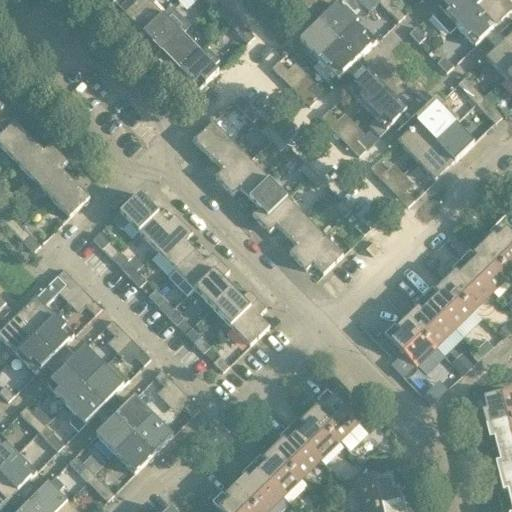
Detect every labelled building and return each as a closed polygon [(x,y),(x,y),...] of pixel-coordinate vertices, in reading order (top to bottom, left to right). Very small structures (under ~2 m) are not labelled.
[(142,0),(124,18),(143,38),(163,18),(144,0),(142,0)] [(218,3),(215,0),(202,0),(211,9),(218,3)] [(294,0),(308,14),(322,0),(294,0)] [(395,9),(386,0),(384,0),(379,6),(388,15),(395,9)] [(447,0),(437,10),(456,30),(476,11),(465,0),(447,0)] [(465,0),(476,11),(487,0),(465,0)] [(511,13),(511,10),(502,0),(487,0),(476,11),(494,31),(511,13)] [(339,6),(319,25),(338,45),(357,26),(339,6)] [(395,9),(388,15),(398,25),(405,19),(395,9)] [(219,18),(229,27),(235,21),(226,11),(219,18)] [(494,31),(476,11),(456,30),(475,49),(494,31)] [(163,18),(143,38),(153,48),(146,54),(155,63),(181,37),(163,18)] [(245,30),(235,21),(229,27),(238,37),(245,30)] [(300,44),(319,63),(338,45),(319,25),(300,44)] [(376,46),(357,26),(338,45),(357,64),(376,46)] [(254,40),(245,30),(238,37),(248,47),(254,40)] [(425,40),(416,30),(409,37),(418,47),(425,40)] [(181,37),(155,63),(163,72),(170,65),(180,75),(199,56),(181,37)] [(511,49),(505,43),(486,61),(504,81),(511,73),(511,49)] [(357,64),(338,45),(319,63),(337,83),(357,64)] [(199,56),(180,75),(199,95),(218,75),(199,56)] [(453,70),(444,60),(437,66),(446,76),(453,70)] [(288,74),(278,64),(271,71),(281,81),(288,74)] [(348,95),(367,114),(387,95),(368,75),(348,95)] [(457,88),(466,98),(473,91),(464,81),(457,88)] [(483,101),(473,91),(466,98),(476,107),(483,101)] [(316,103),(307,93),(300,100),(309,110),(316,103)] [(406,115),(387,95),(367,114),(374,122),(367,128),(379,140),(406,115)] [(249,109),(240,99),(233,106),(243,115),(249,109)] [(483,101),(476,107),(485,117),(492,110),(483,101)] [(436,108),(416,127),(435,146),(455,127),(436,108)] [(259,119),(249,109),(243,115),(252,125),(259,119)] [(492,110),(485,117),(495,127),(502,120),(492,110)] [(337,125),(328,115),(321,122),(330,131),(337,125)] [(0,138),(0,149),(14,163),(33,144),(15,125),(0,138)] [(193,145),(212,164),(232,145),(213,125),(193,145)] [(397,145),(416,165),(435,146),(416,127),(397,145)] [(455,127),(435,146),(454,166),(474,147),(455,127)] [(277,137),(268,128),(261,134),(271,144),(277,137)] [(287,147),(277,137),(271,144),(280,154),(287,147)] [(43,154),(33,144),(14,163),(32,182),(59,157),(50,148),(43,154)] [(365,154),(356,144),(349,151),(358,160),(365,154)] [(232,145),(212,164),(222,174),(215,181),(224,190),(250,164),(232,145)] [(435,146),(416,165),(435,184),(454,166),(435,146)] [(59,157),(32,182),(50,201),(70,182),(60,172),(67,165),(59,157)] [(250,164),(224,190),(232,199),(239,192),(249,202),(268,183),(250,164)] [(386,175),(377,165),(370,172),(379,182),(386,175)] [(298,172),(308,182),(314,175),(305,166),(298,172)] [(324,185),(314,175),(308,182),(317,192),(324,185)] [(89,201),(70,182),(50,201),(69,221),(89,201)] [(268,183),(249,202),(259,212),(252,219),(261,228),(287,202),(268,183)] [(414,204),(405,194),(398,201),(407,211),(414,204)] [(158,217),(149,207),(139,197),(112,223),(122,233),(129,226),(139,236),(158,217)] [(287,202),(261,228),(269,237),(276,230),(286,240),(305,221),(287,202)] [(341,203),(335,210),(344,219),(351,213),(341,203)] [(492,238),(483,248),(511,277),(511,275),(511,213),(510,214),(489,235),(492,238)] [(168,226),(158,217),(139,236),(157,255),(183,229),(175,220),(168,226)] [(5,227),(15,236),(21,230),(12,220),(5,227)] [(305,221),(286,240),(295,250),(289,256),(297,265),(324,239),(305,221)] [(360,223),(354,229),(363,239),(370,232),(360,223)] [(183,229),(157,255),(175,274),(195,254),(185,244),(192,238),(183,229)] [(31,240),(21,230),(15,236),(24,246),(31,240)] [(109,246),(99,236),(93,243),(102,253),(109,246)] [(324,239),(297,265),(306,274),(313,268),(323,278),(343,259),(324,239)] [(33,256),(40,249),(31,240),(24,246),(33,256)] [(118,256),(109,246),(102,253),(111,262),(118,256)] [(469,253),(460,262),(492,295),(511,277),(483,248),(473,257),(469,253)] [(205,264),(195,254),(175,274),(194,293),(220,267),(212,258),(205,264)] [(455,275),(445,285),(473,314),(492,295),(460,262),(451,271),(455,275)] [(127,265),(120,271),(130,281),(137,274),(127,265)] [(220,267),(194,293),(212,311),(232,292),(222,282),(229,276),(220,267)] [(73,283),(64,273),(57,280),(64,288),(66,290),(73,283)] [(146,284),(137,274),(130,281),(139,291),(146,284)] [(55,320),(43,309),(64,288),(57,280),(16,320),(35,339),(55,320)] [(432,290),(422,299),(455,332),(473,314),(445,285),(435,294),(432,290)] [(242,302),(232,292),(212,311),(231,330),(257,305),(248,296),(242,302)] [(417,312),(407,321),(436,351),(455,332),(422,299),(413,308),(417,312)] [(101,312),(92,302),(85,309),(95,319),(101,312)] [(173,312),(164,303),(157,309),(167,319),(173,312)] [(257,305),(231,330),(250,350),(269,330),(259,320),(266,313),(257,305)] [(183,322),(173,312),(167,319),(176,329),(183,322)] [(0,336),(0,341),(16,358),(35,339),(16,320),(0,336)] [(74,340),(55,320),(35,339),(55,359),(74,340)] [(436,351),(407,321),(397,331),(394,327),(384,337),(403,356),(415,369),(416,370),(436,351)] [(122,334),(113,324),(106,330),(113,338),(115,340),(122,334)] [(104,370),(93,359),(113,338),(106,330),(66,370),(85,389),(104,370)] [(55,359),(35,339),(16,358),(35,378),(55,359)] [(201,340),(194,347),(203,357),(210,350),(201,340)] [(151,362),(141,353),(134,359),(144,369),(151,362)] [(393,365),(389,368),(402,381),(415,369),(403,356),(393,365)] [(229,370),(219,360),(213,366),(222,376),(229,370)] [(47,389),(66,408),(85,389),(66,370),(47,389)] [(123,389),(104,370),(85,389),(104,408),(123,389)] [(171,384),(162,374),(155,381),(164,391),(171,384)] [(14,399),(5,389),(0,393),(0,397),(8,405),(14,399)] [(78,434),(104,408),(85,389),(66,408),(76,419),(69,426),(78,434)] [(359,426),(346,413),(327,393),(316,403),(320,406),(311,416),(339,445),(359,426)] [(482,416),(485,429),(511,422),(511,393),(474,404),(477,417),(482,416)] [(428,394),(421,401),(425,405),(430,409),(437,403),(428,394)] [(135,401),(115,420),(134,439),(153,420),(135,401)] [(200,413),(190,403),(183,410),(193,420),(200,413)] [(19,417),(29,426),(35,420),(26,410),(19,417)] [(297,421),(288,430),(320,463),(339,445),(311,416),(301,425),(297,421)] [(45,429),(35,420),(29,426),(38,436),(45,429)] [(96,439),(115,458),(134,439),(115,420),(96,439)] [(153,420),(134,439),(153,458),(173,439),(153,420)] [(511,422),(485,429),(489,442),(484,443),(487,456),(511,449),(511,422)] [(55,439),(45,429),(38,436),(48,446),(55,439)] [(282,443),(273,453),(301,482),(320,463),(288,430),(279,439),(282,443)] [(0,439),(0,474),(17,457),(0,439)] [(55,439),(48,446),(57,455),(64,448),(55,439)] [(134,439),(115,458),(134,477),(153,458),(134,439)] [(511,449),(487,456),(490,468),(495,467),(498,481),(511,477),(511,449)] [(259,458),(250,467),(282,500),(301,482),(273,453),(263,462),(259,458)] [(37,476),(17,457),(0,474),(0,477),(18,495),(37,476)] [(69,466),(78,476),(85,470),(75,460),(69,466)] [(245,480),(235,489),(256,511),(270,511),(282,500),(250,467),(241,476),(245,480)] [(95,479),(85,470),(78,476),(88,486),(95,479)] [(371,511),(403,504),(400,491),(405,490),(401,476),(356,487),(362,511),(371,511)] [(0,511),(18,495),(0,477),(0,511)] [(511,477),(498,481),(502,494),(497,496),(500,508),(511,505),(511,477)] [(104,489),(95,479),(88,486),(97,495),(104,489)] [(34,511),(61,511),(67,507),(57,496),(64,489),(55,480),(29,507),(34,511)] [(114,498),(104,489),(97,495),(107,505),(114,498)] [(222,495),(212,505),(218,511),(256,511),(235,489),(225,499),(222,495)]
